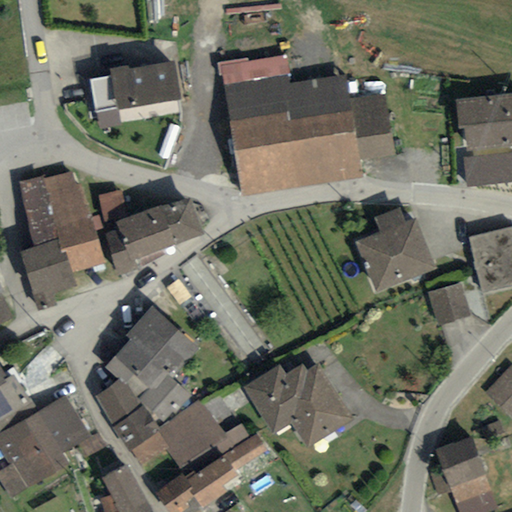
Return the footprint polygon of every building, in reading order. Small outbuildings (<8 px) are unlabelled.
[(110,72),(88,76),(97,128),(184,113),(174,56),(128,64),(127,61),(109,64),(110,72)] [(287,73),(223,83),(240,193),(362,175),(359,156),(392,151),(383,94),(349,99),(345,72),(288,80),(287,73)] [(511,91),(455,98),(461,148),(511,141),(511,91)] [(511,152),(465,158),(468,183),(511,177),(511,152)] [(43,173),(15,182),(35,244),(22,249),(40,304),(53,299),(50,289),(75,281),(72,271),(107,260),(81,178),(76,180),(72,168),(44,177),(43,173)] [(118,225),(103,230),(118,272),(137,265),(134,256),(205,231),(191,192),(115,218),(118,225)] [(381,229),(356,239),(376,289),(436,264),(416,213),(405,218),(399,204),(375,214),(381,229)] [(511,224),(470,234),(483,291),(511,285),(511,224)] [(0,278),(0,319),(11,314),(0,292),(0,289),(4,288),(0,278)] [(462,281),(427,291),(437,325),(472,315),(462,281)] [(198,344),(150,303),(124,332),(128,335),(103,365),(118,378),(143,400),(163,418),(187,391),(170,376),(198,344)] [(284,372),(278,363),(243,385),(273,433),(290,422),(306,446),(353,416),(318,360),(307,367),(302,361),(284,372)] [(0,415),(24,401),(0,361),(0,415)] [(511,416),(511,365),(511,364),(484,391),(511,418),(511,416)] [(143,400),(118,378),(96,393),(140,465),(165,449),(177,465),(229,433),(198,398),(159,425),(143,400)] [(89,437),(64,394),(0,431),(0,446),(8,461),(0,465),(0,503),(70,463),(64,453),(79,444),(85,455),(105,443),(98,432),(89,437)] [(255,431),(223,451),(236,469),(267,449),(255,431)] [(471,434),(435,447),(459,511),(487,511),(499,508),(471,434)] [(223,451),(185,478),(194,491),(202,505),(226,488),(222,482),(238,470),(236,469),(223,451)] [(156,511),(125,461),(101,475),(119,511),(156,511)] [(185,478),(180,471),(154,490),(168,511),(177,511),(187,505),(183,501),(194,491),(185,478)]
